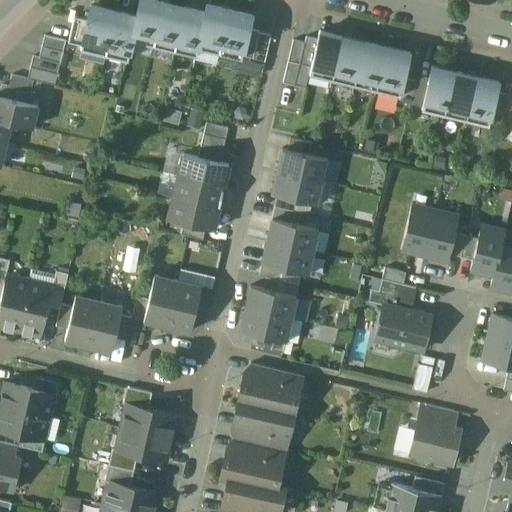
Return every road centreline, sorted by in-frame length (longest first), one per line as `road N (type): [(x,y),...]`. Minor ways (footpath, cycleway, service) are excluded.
road 1 (residential): [(289,0),(212,353)]
road 2 (residential): [(355,0),(511,37)]
road 3 (residential): [(144,381),(0,348)]
road 4 (residential): [(494,406),(446,397),(463,317)]
